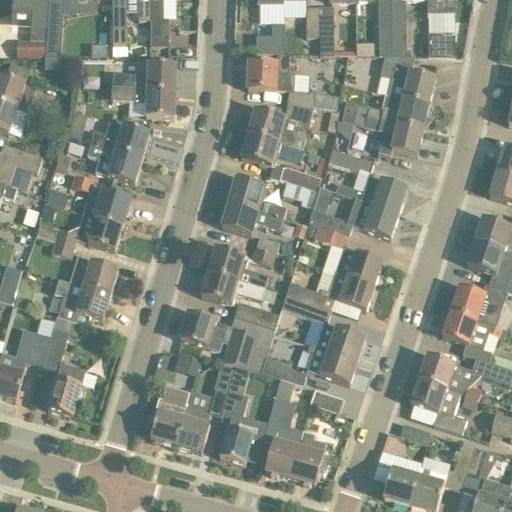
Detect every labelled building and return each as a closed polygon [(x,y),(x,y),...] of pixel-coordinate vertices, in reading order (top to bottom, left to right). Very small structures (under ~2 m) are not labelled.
[(31,32),(47,33),(49,0),(47,0),(13,0),(13,15),(32,16),(31,32)] [(63,21),(76,19),(77,0),(101,2),(100,0),(49,0),(47,33),(45,63),(61,64),(63,21)] [(127,47),(126,0),(137,0),(138,26),(150,25),(150,0),(112,0),(113,48),(127,47)] [(175,0),(150,0),(150,25),(151,51),(168,51),(168,25),(163,25),(163,1),(175,1),(175,0)] [(284,10),(284,6),(283,0),(257,0),(257,10),(284,10)] [(355,0),(356,6),(378,6),(379,63),(384,63),(392,63),(392,25),(392,4),(380,5),(379,0),(355,0)] [(454,0),(427,0),(427,5),(428,19),(456,19),(456,3),(454,3),(454,0)] [(306,13),(306,25),(306,44),(319,44),(318,12),(306,13)] [(332,12),(318,12),(319,44),(319,63),(333,63),(332,12)] [(392,63),(407,62),(406,24),(392,25),(392,63)] [(272,29),(272,41),(256,41),(256,59),(284,59),(284,29),(272,29)] [(455,44),(428,44),(428,63),(455,64),(455,44)] [(19,46),(18,62),(45,62),(46,47),(19,46)] [(277,70),(249,68),(248,95),(288,97),(288,94),(292,94),(292,80),(289,79),(289,71),(289,61),(277,61),(277,70)] [(388,101),(429,110),(435,83),(411,78),(415,62),(407,62),(392,63),(384,63),(380,82),(392,84),(388,101)] [(122,73),(121,95),(175,97),(176,70),(148,69),(148,82),(136,81),(136,74),(122,73)] [(0,108),(17,114),(29,118),(28,118),(41,122),(44,114),(31,110),(37,94),(25,90),(25,89),(0,80),(0,108)] [(287,111),(313,114),(314,98),(289,94),(287,111)] [(174,124),(175,97),(121,95),(111,95),(111,107),(135,108),(147,108),(146,123),(174,124)] [(367,122),(423,136),(429,110),(388,101),(385,100),(382,115),(369,112),(367,122)] [(342,128),(353,130),(355,120),(358,109),(347,107),(344,117),(342,128)] [(0,108),(0,136),(8,140),(17,114),(0,108)] [(417,162),(423,136),(367,122),(369,112),(358,109),(353,130),(383,137),(378,158),(390,161),(391,156),(417,162)] [(255,114),(248,139),(290,151),(303,155),(306,144),(298,141),(301,129),(309,131),(313,114),(287,111),(285,123),(255,114)] [(39,130),(41,122),(28,118),(26,126),(39,130)] [(94,137),(91,149),(142,164),(150,138),(123,130),(122,132),(110,128),(106,141),(94,137)] [(290,151),(248,139),(241,163),(272,172),(274,172),(279,157),(287,159),(290,151)] [(108,182),(116,184),(135,190),(142,164),(91,149),(87,160),(112,168),(108,182)] [(4,151),(0,161),(0,160),(0,188),(9,192),(16,172),(37,179),(42,164),(4,151)] [(511,153),(505,151),(497,177),(511,180),(511,153)] [(329,168),(369,179),(372,168),(332,157),(329,168)] [(318,197),(322,183),(284,172),(280,185),(286,187),(318,197)] [(511,180),(497,177),(489,202),(511,208),(511,180)] [(71,192),(90,197),(91,198),(95,186),(75,181),(71,192)] [(336,198),(355,204),(399,219),(408,194),(381,185),(380,186),(369,182),(364,198),(339,190),(336,198)] [(266,193),(266,192),(236,184),(228,208),(283,224),(287,213),(264,207),(268,194),(266,193)] [(318,197),(286,187),(282,201),(301,206),(300,211),(312,215),(318,197)] [(0,188),(0,201),(14,206),(17,195),(9,192),(0,188)] [(87,206),(83,219),(123,231),(130,205),(103,197),(99,210),(87,206)] [(390,245),(399,219),(355,204),(347,227),(313,217),(309,229),(319,233),(349,242),(353,230),(364,234),(364,236),(390,245)] [(280,235),(283,224),(228,208),(221,233),(252,241),(254,242),(258,229),(280,235)] [(115,257),(123,231),(83,219),(77,239),(41,228),(37,243),(54,248),(72,253),(74,245),(115,257)] [(511,232),(482,223),(474,247),(504,257),(507,248),(509,249),(511,241),(511,233),(511,232)] [(345,254),(349,242),(319,233),(315,244),(345,254)] [(259,243),(256,254),(276,259),(279,248),(259,243)] [(511,259),(504,257),(474,247),(466,271),(485,277),(495,280),(491,291),(506,296),(511,298),(511,259)] [(69,264),(72,253),(54,248),(51,258),(69,264)] [(215,253),(208,277),(263,294),(267,281),(245,274),(248,263),(245,262),(246,262),(215,253)] [(273,270),(276,259),(256,254),(253,265),(273,270)] [(374,292),(383,266),(356,257),(356,259),(348,257),(340,280),(374,292)] [(77,262),(70,288),(111,300),(118,275),(77,262)] [(6,270),(0,294),(0,304),(13,307),(22,274),(6,270)] [(260,305),(263,294),(208,277),(201,302),(231,311),(231,310),(234,311),(238,298),(260,305)] [(339,308),(347,311),(366,317),(374,292),(340,280),(332,303),(340,306),(339,308)] [(79,330),(82,320),(103,326),(111,300),(70,288),(59,285),(54,300),(63,302),(57,324),(70,327),(79,330)] [(286,301),(331,316),(335,305),(290,290),(286,301)] [(452,314),(451,317),(502,334),(502,333),(496,331),(504,307),(459,291),(455,304),(454,304),(451,314),(452,314)] [(325,356),(358,366),(366,342),(336,332),(336,333),(326,329),(331,316),(286,301),(282,314),(324,328),(315,352),(325,356)] [(238,308),(234,322),(276,335),(280,321),(238,308)] [(450,320),(449,319),(445,330),(446,330),(442,342),(468,351),(464,360),(478,365),(488,368),(492,359),(482,356),(488,338),(499,342),(502,334),(451,317),(450,320)] [(225,344),(229,331),(188,319),(185,331),(184,331),(181,342),(180,345),(210,354),(214,341),(225,344)] [(231,332),(235,333),(225,369),(248,376),(261,379),(266,364),(276,335),(234,322),(231,332)] [(67,338),(70,327),(57,324),(51,344),(43,372),(58,376),(69,338),(67,338)] [(15,364),(1,360),(0,363),(0,401),(16,406),(24,379),(23,379),(26,367),(43,372),(51,344),(23,336),(15,364)] [(320,380),(349,391),(358,366),(325,356),(317,379),(320,380)] [(196,380),(201,364),(179,357),(174,373),(196,380)] [(455,370),(427,361),(419,385),(447,395),(455,370)] [(289,370),(266,364),(261,379),(303,392),(306,380),(288,374),(289,370)] [(511,388),(511,376),(488,368),(478,365),(474,376),(511,389),(511,388)] [(210,419),(187,413),(184,424),(177,451),(179,452),(179,453),(190,456),(190,455),(202,458),(210,431),(207,431),(210,420),(221,423),(221,421),(228,397),(234,375),(220,371),(214,395),(216,395),(210,419)] [(56,385),(53,396),(48,415),(73,422),(78,404),(79,405),(82,396),(80,395),(85,377),(75,374),(71,389),(56,385)] [(461,399),(447,395),(419,385),(411,410),(437,419),(433,431),(462,439),(467,423),(454,419),(461,399)] [(468,393),(465,401),(478,406),(481,397),(468,393)] [(316,395),(311,411),(339,420),(344,405),(316,395)] [(239,436),(249,403),(228,397),(221,421),(232,424),(229,433),(228,436),(226,436),(223,445),(225,445),(220,463),(245,470),(247,463),(258,466),(264,443),(239,436)] [(462,409),(475,414),(478,406),(465,401),(462,409)] [(184,424),(187,413),(187,411),(159,403),(155,417),(158,418),(151,444),(163,447),(163,448),(173,451),(174,450),(177,451),(184,424)] [(291,483),(304,437),(290,433),(296,410),(276,404),(269,429),(279,432),(275,446),(266,476),(270,478),(271,481),(277,482),(279,480),(291,483)] [(511,440),(511,425),(496,421),(492,437),(511,442),(511,440)] [(404,429),(400,442),(427,450),(431,438),(404,429)] [(304,437),(291,483),(302,487),(303,490),(309,491),(311,489),(315,490),(318,480),(319,480),(320,476),(319,476),(319,475),(323,476),(326,474),(328,465),(326,462),(323,462),(326,448),(314,445),(315,440),(304,437)] [(459,495),(464,481),(474,452),(462,448),(452,476),(449,475),(444,489),(418,482),(410,511),(411,511),(438,511),(444,491),(459,495)] [(486,456),(474,452),(464,481),(476,485),(486,456)] [(392,474),(389,484),(383,504),(410,511),(418,482),(392,474)] [(474,511),(503,511),(505,507),(509,492),(484,485),(479,500),(478,500),(474,511)] [(511,511),(511,493),(509,492),(505,507),(503,511),(511,511)]
